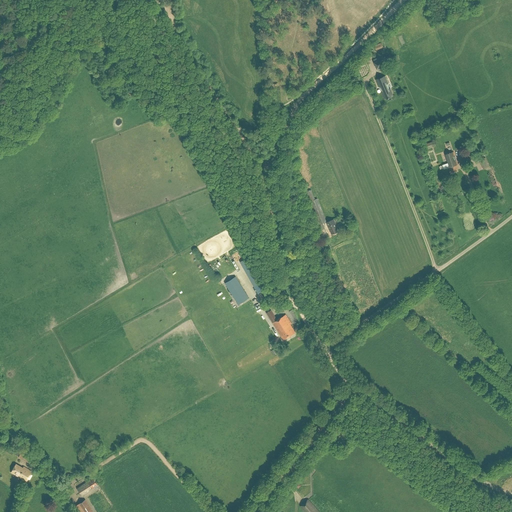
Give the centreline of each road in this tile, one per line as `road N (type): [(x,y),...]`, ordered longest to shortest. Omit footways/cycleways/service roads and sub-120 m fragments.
road 1 (unclassified): [(511,494),(469,473),(354,386),(324,349)]
road 2 (unclassified): [(324,349),(511,216)]
road 3 (track): [(209,511),(144,440),(72,482),(33,460)]
road 4 (track): [(401,0),(293,111)]
road 5 (track): [(239,134),(172,24)]
